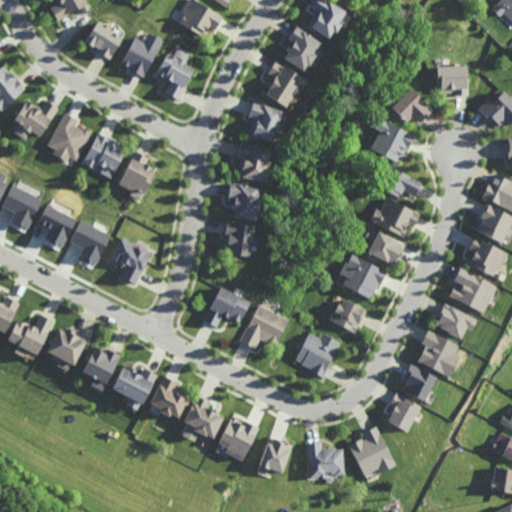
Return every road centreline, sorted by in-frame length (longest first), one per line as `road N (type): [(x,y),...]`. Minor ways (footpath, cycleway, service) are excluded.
road 1 (residential): [(157,334),(0,251),(262,20),(208,129),(183,274),(157,334)]
road 2 (residential): [(460,146),(439,248),(356,398),(319,409),(294,404),(157,334)]
road 3 (residential): [(9,0),(60,70),(204,150)]
